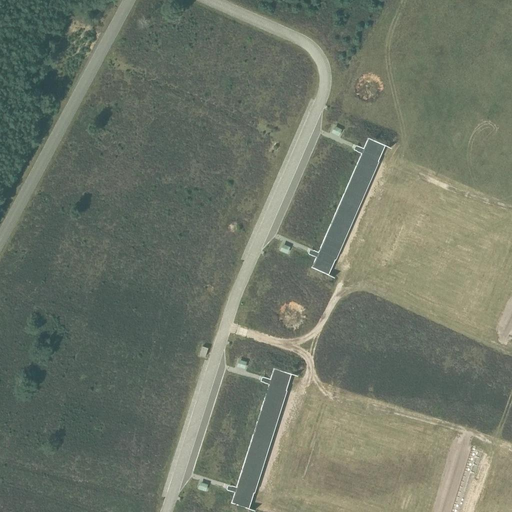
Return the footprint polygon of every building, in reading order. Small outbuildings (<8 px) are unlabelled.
[(342,129),(334,126),(332,133),(339,136),(342,129)] [(387,147),(367,139),(362,150),(355,146),(352,151),(362,155),(319,254),(311,251),(309,256),(316,259),(312,269),(330,277),(387,147)] [(290,247),(282,244),(280,251),(287,254),(290,247)] [(200,355),(205,357),(208,348),(203,347),(200,355)] [(247,362),(239,359),(236,367),(244,370),(247,362)] [(294,377),(274,370),(270,381),(262,379),(260,384),(270,387),(237,489),(229,487),(227,492),(235,495),(231,506),(247,511),(250,511),(294,377)] [(209,487),(201,484),(198,492),(206,495),(209,487)]
